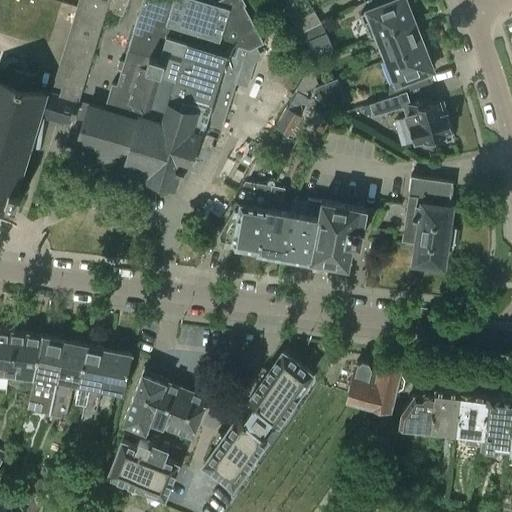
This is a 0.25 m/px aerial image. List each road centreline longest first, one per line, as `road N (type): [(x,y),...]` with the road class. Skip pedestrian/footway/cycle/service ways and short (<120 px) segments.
road 1 (residential): [(0,273),(511,339)]
road 2 (residential): [(511,150),(473,12)]
